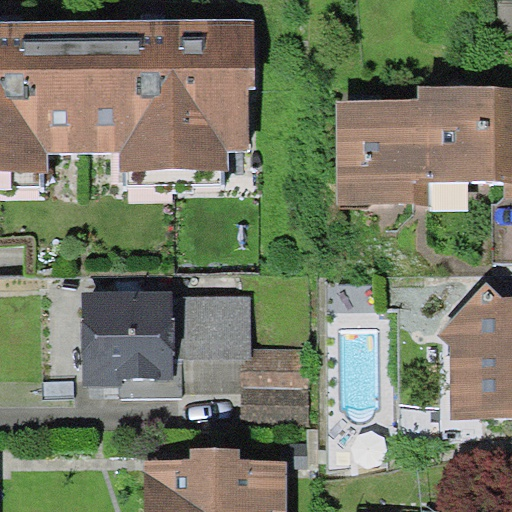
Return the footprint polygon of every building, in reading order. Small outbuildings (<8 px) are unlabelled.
[(85,20),(86,152),(120,152),(120,172),(230,171),(230,152),(249,151),(249,89),(255,89),(255,19),(153,20),(85,20)] [(48,153),(86,152),(85,20),(2,21),(0,20),(0,173),(48,173),(48,153)] [(511,86),(419,87),(418,100),(429,100),(429,182),(468,182),(482,182),(506,182),(511,182),(511,86)] [(392,206),(429,206),(429,182),(429,100),(418,100),(337,100),(337,206),(392,206)] [(429,182),(429,206),(429,209),(468,209),(468,182),(429,182)] [(511,297),(502,297),(487,280),(438,335),(450,345),(449,419),(511,417),(511,297)] [(172,292),(83,292),(83,359),(83,387),(120,387),(120,378),(173,378),(173,358),(182,358),(241,358),(251,358),(251,349),(251,296),(172,296),(172,292)] [(309,349),(251,349),(251,358),(241,358),(241,388),(309,388),(309,349)] [(182,397),(182,358),(173,358),(173,378),(120,378),(120,387),(120,397),(182,397)] [(309,388),(241,388),(241,428),(308,428),(309,388)] [(190,460),(145,460),(143,511),(286,511),(287,460),(240,459),(240,447),(190,447),(190,460)]
